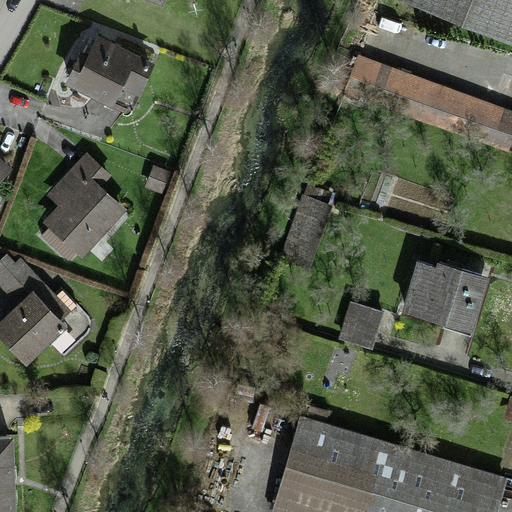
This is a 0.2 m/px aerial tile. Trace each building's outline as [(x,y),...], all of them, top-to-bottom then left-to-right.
[(139,0),(163,9),(166,0),(139,0)] [(511,0),(399,0),(511,46),(511,0)] [(80,54),(65,86),(113,109),(123,90),(138,97),(154,65),(98,38),(88,58),(80,54)] [(511,111),(358,56),(344,94),(509,153),(511,144),(511,111)] [(199,77),(190,98),(197,101),(206,80),(199,77)] [(78,254),(81,257),(125,211),(100,187),(111,176),(86,153),(46,195),(58,207),(43,223),(48,228),(40,237),(68,264),(78,254)] [(0,159),(0,214),(6,201),(0,196),(0,183),(12,169),(0,159)] [(152,165),(144,186),(161,192),(169,171),(152,165)] [(302,193),(279,259),(309,269),(332,205),(328,204),(332,192),(307,183),(303,194),(302,193)] [(0,286),(19,307),(0,323),(0,338),(25,367),(68,329),(61,321),(70,312),(21,258),(15,263),(7,255),(0,261),(0,286)] [(417,263),(401,313),(472,335),(489,280),(436,263),(435,268),(417,263)] [(349,302),(339,339),(373,349),(384,312),(349,302)] [(511,397),(510,397),(503,421),(511,423),(511,397)] [(496,511),(506,478),(300,417),(271,511),(496,511)] [(15,511),(13,440),(0,440),(0,511),(15,511)]
